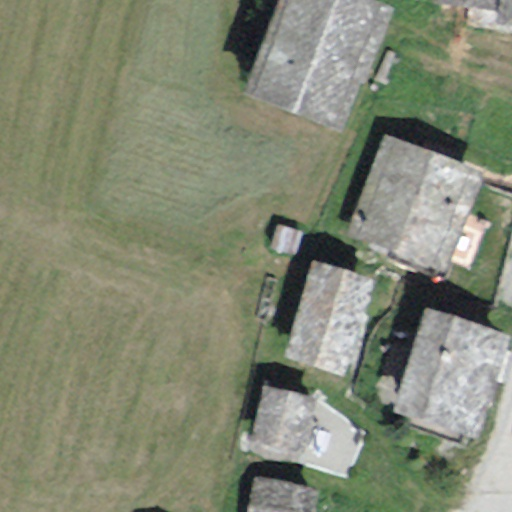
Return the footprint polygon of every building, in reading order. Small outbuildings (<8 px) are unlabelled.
[(390,12),(361,0),(277,0),(240,92),(340,133),(390,12)] [(490,0),(434,0),(433,5),(488,15),(490,0)] [(511,0),(499,0),(497,28),(511,28),(511,0)] [(475,168),(385,134),(347,234),(437,268),(475,168)] [(370,280),(313,263),(283,361),(340,379),(370,280)] [(504,333),(421,310),(392,414),(474,437),(504,333)] [(315,399),(261,387),(247,450),(301,461),(315,399)] [(314,511),(319,491),(256,479),(248,511),(314,511)]
